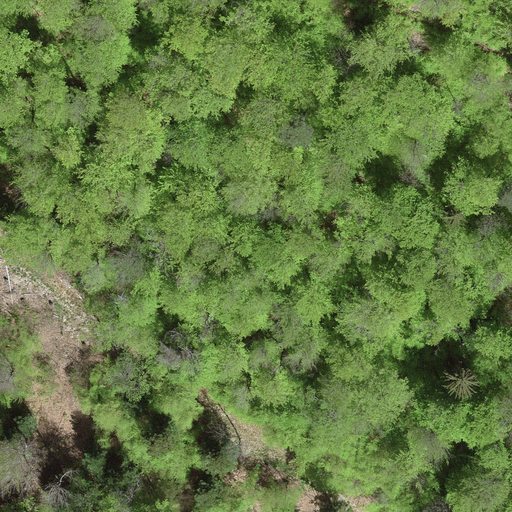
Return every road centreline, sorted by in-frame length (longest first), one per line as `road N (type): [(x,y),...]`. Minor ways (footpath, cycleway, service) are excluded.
road 1 (track): [(0,238),(368,511)]
road 2 (track): [(511,51),(375,0)]
